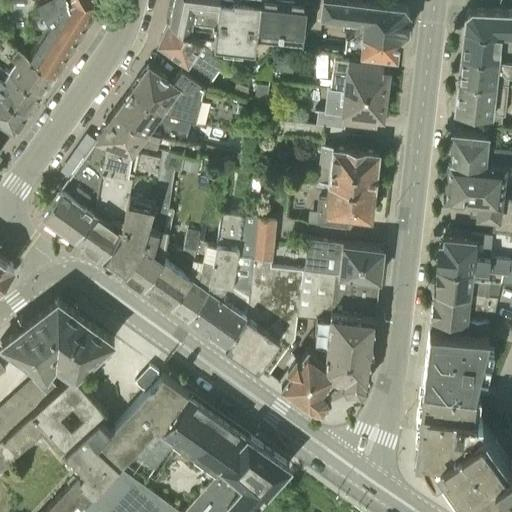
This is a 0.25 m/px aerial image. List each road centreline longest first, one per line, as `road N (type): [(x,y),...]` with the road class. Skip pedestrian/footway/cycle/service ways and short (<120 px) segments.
road 1 (secondary): [(356,470),(386,398),(396,340),(434,0)]
road 2 (secondary): [(356,470),(93,278),(58,272)]
road 3 (residential): [(58,272),(18,226),(14,193),(117,40),(131,0)]
